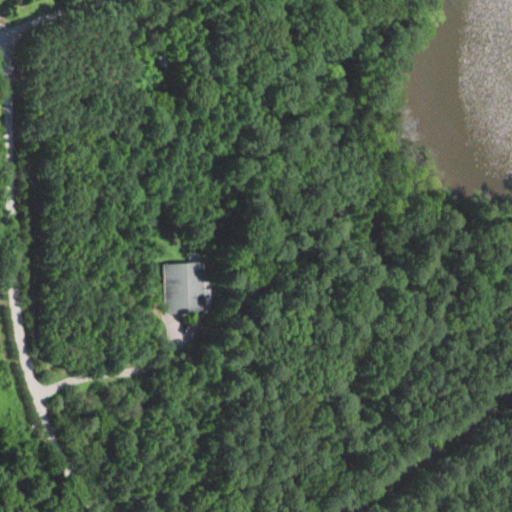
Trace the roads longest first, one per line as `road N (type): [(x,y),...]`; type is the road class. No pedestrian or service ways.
road 1 (residential): [(1,37),(17,299),(41,413),(92,511)]
road 2 (secondary): [(330,511),(511,389)]
